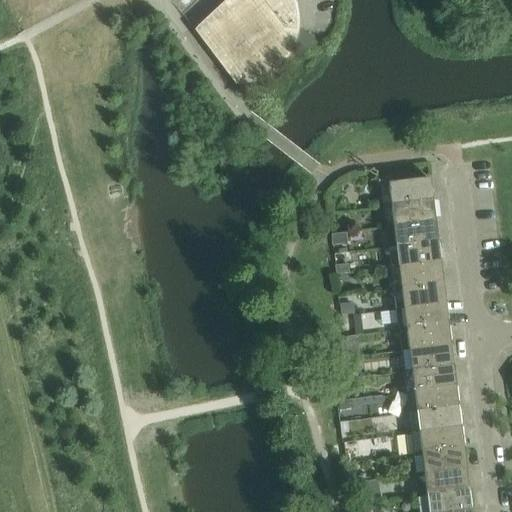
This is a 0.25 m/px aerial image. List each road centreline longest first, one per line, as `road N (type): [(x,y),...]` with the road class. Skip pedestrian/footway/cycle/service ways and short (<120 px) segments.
road 1 (residential): [(497,511),(473,339)]
road 2 (residential): [(473,339),(455,170)]
